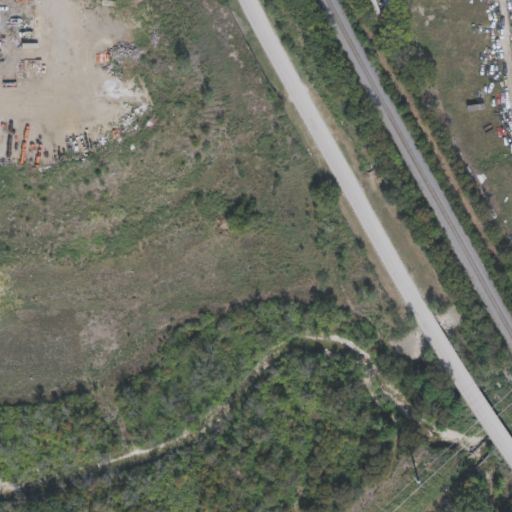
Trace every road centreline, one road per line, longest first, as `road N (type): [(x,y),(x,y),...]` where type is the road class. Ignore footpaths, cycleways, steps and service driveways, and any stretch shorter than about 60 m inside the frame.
road 1 (residential): [(247,0),(423,320)]
road 2 (residential): [(423,320),(511,459)]
